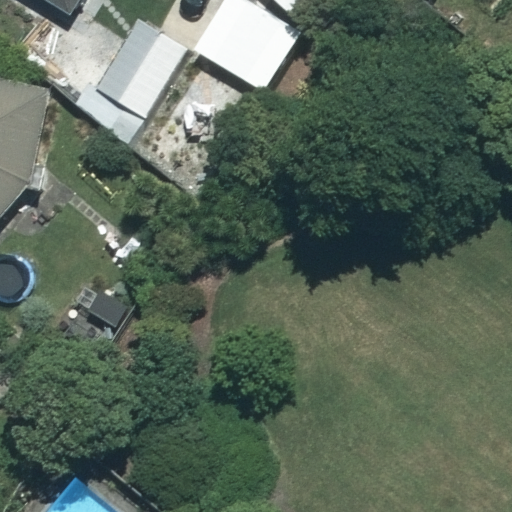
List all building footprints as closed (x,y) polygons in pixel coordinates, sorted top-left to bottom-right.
[(81,0),(51,0),(72,14),(81,0)] [(190,46),(143,18),(103,84),(150,113),(190,46)] [(0,222),(38,182),(49,76),(0,68),(0,222)] [(257,111),(236,77),(172,116),(193,150),(257,111)] [(112,511),(75,477),(44,509),(47,511),(112,511)]
